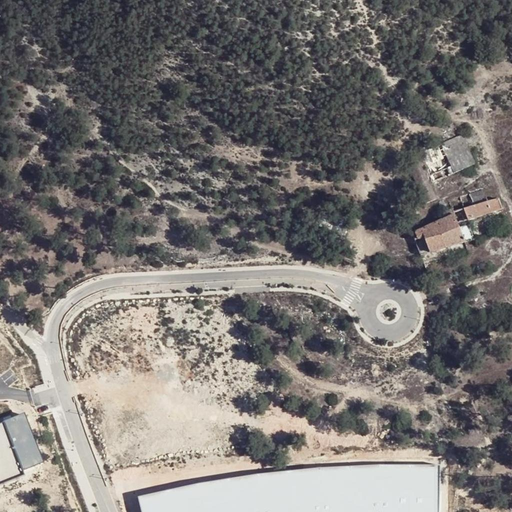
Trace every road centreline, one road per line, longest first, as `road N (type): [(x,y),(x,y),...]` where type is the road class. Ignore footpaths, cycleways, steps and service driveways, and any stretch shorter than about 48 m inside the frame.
road 1 (unclassified): [(53,348),(68,306),(101,287),(318,279)]
road 2 (unclassified): [(108,511),(53,348)]
road 3 (track): [(511,243),(497,273),(405,299)]
